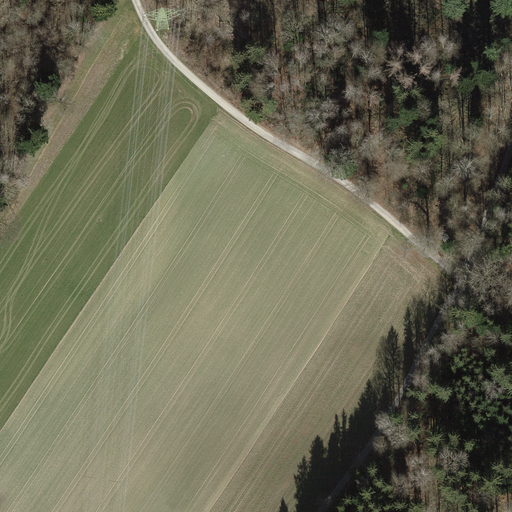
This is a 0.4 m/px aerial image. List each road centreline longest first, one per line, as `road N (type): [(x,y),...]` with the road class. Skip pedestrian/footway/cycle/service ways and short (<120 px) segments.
road 1 (track): [(135,0),(156,39),(210,92),(372,202),(511,325)]
road 2 (track): [(321,511),(423,351),(511,147)]
